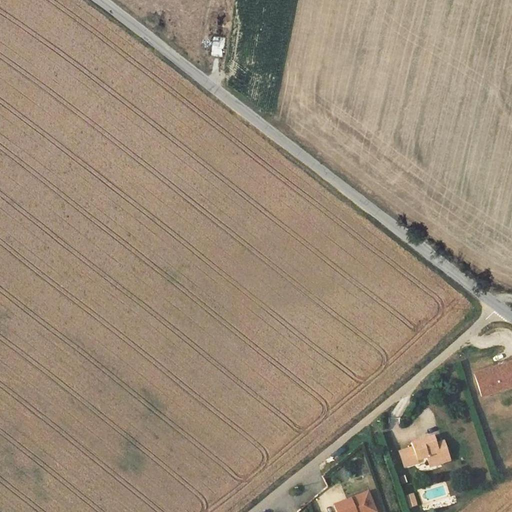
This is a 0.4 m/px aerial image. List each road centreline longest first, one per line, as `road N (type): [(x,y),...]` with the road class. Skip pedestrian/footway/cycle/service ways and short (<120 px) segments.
road 1 (unclassified): [(93,0),(497,308)]
road 2 (residential): [(497,308),(254,511)]
